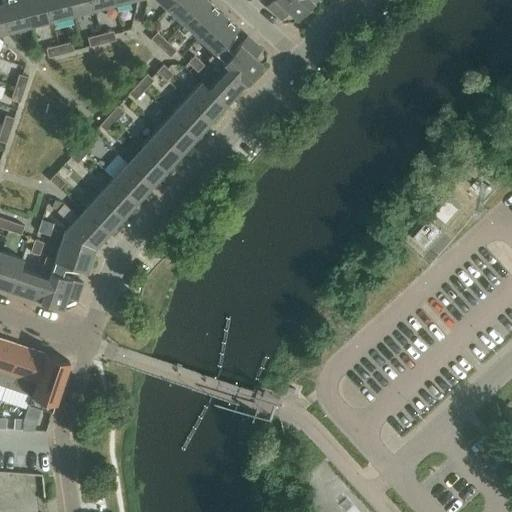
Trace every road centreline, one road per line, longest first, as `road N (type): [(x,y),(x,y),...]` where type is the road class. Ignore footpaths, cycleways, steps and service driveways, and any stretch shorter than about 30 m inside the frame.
road 1 (residential): [(87,347),(124,255),(301,60)]
road 2 (residential): [(87,347),(61,436),(72,511)]
road 3 (residential): [(390,473),(496,377)]
